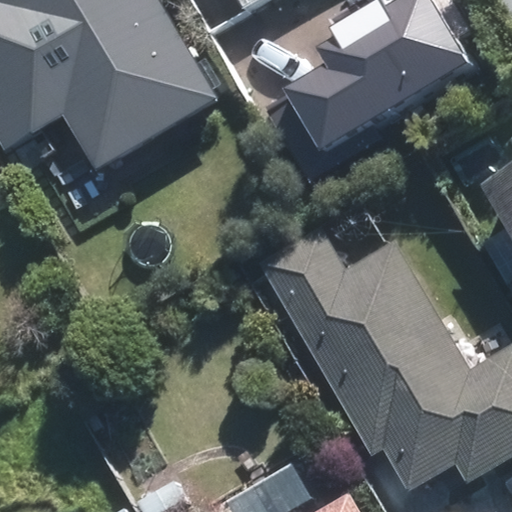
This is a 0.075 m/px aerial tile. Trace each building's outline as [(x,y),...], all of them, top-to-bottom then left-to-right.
[(160,0),(0,0),(0,86),(65,199),(223,108),(160,0)] [(432,0),(397,0),(315,48),(325,66),(265,99),(309,175),(380,133),(372,120),(469,64),(432,0)] [(511,169),(495,180),(511,209),(511,169)] [(263,263),(373,456),(385,449),(409,491),(456,465),(467,483),(511,456),(511,346),(472,369),(397,239),(347,269),(324,229),(263,263)] [(177,476),(136,499),(142,511),(157,511),(187,495),(177,476)] [(317,511),(364,511),(353,492),(317,511)]
